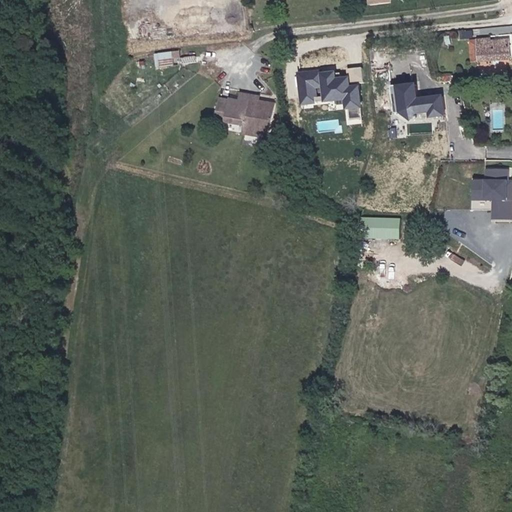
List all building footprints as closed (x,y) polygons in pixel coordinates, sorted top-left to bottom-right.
[(497,36),(475,37),(476,62),(509,61),(508,38),(497,39),(497,36)] [(173,51),(156,54),(159,67),(176,64),(173,51)] [(319,69),(296,72),(300,104),(343,99),(344,109),(361,107),(357,69),(347,70),(348,75),(335,77),(334,70),(320,72),(319,69)] [(416,117),(428,115),(429,122),(443,120),(440,101),(420,104),(420,106),(416,107),(413,89),(396,92),(400,118),(410,125),(416,117)] [(400,118),(396,92),(388,93),(392,119),(400,118)] [(252,108),(253,103),(239,101),(238,109),(235,123),(238,123),(237,133),(236,142),(262,147),(269,112),(252,108)] [(235,123),(238,109),(233,108),(224,106),(224,107),(214,105),(210,126),(220,128),(219,129),(237,133),(238,123),(235,123)] [(503,202),(504,183),(504,172),(482,172),(482,183),(470,183),(469,202),(489,202),(489,212),(489,221),(508,222),(508,202),(503,202)] [(489,212),(489,202),(469,202),(467,202),(467,211),(489,212)] [(399,217),(361,217),(361,239),(399,239),(399,217)]
